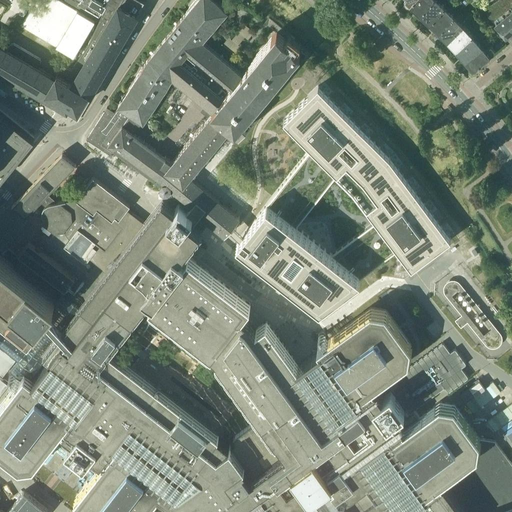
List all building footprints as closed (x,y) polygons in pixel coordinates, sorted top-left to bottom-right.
[(73,0),(72,2),(77,5),(78,3),(89,9),(88,11),(93,14),(94,12),(101,17),(96,27),(94,26),(92,31),(94,31),(86,47),(82,53),(80,52),(77,56),(79,57),(74,65),(71,69),(62,63),(56,73),(57,73),(53,79),(50,77),(51,75),(38,67),(41,61),(40,58),(14,42),(11,43),(7,49),(0,44),(0,68),(66,107),(65,109),(75,114),(76,112),(80,114),(82,110),(92,94),(90,92),(144,1),(142,0),(73,0)] [(64,0),(36,0),(23,23),(74,54),(96,19),(64,0)] [(160,188),(164,191),(167,191),(168,191),(170,189),(199,212),(222,232),(225,234),(239,216),(237,215),(190,175),(224,133),(229,127),(233,130),(271,86),(300,51),(301,50),(294,44),(296,42),(291,37),(289,39),(278,30),(243,72),(203,39),(208,34),(227,10),(228,9),(217,0),(196,0),(185,14),(150,57),(119,104),(119,105),(115,111),(108,106),(96,125),(88,137),(111,152),(115,146),(142,166),(157,178),(162,182),(160,184),(160,188)] [(412,0),(409,4),(419,13),(431,0),(412,0)] [(431,0),(419,13),(428,22),(444,6),(438,0),(431,0)] [(511,8),(505,0),(496,0),(492,3),(511,26),(511,8)] [(464,5),(461,3),(456,8),(458,11),(464,5)] [(506,37),(511,31),(511,26),(492,3),(483,9),(493,22),(491,24),(495,27),(496,26),(506,37)] [(438,31),(453,15),(444,6),(428,22),(435,28),(438,31)] [(476,13),(473,10),(465,18),(468,20),(476,13)] [(443,36),(446,39),(463,24),(453,15),(438,31),(443,36)] [(251,30),(252,27),(244,21),(240,27),(241,28),(234,38),(232,36),(227,41),(236,48),(239,43),(237,42),(241,37),(244,39),(251,30)] [(483,25),(480,22),(474,27),(477,30),(483,25)] [(452,45),(455,49),(472,34),(463,24),(446,39),(452,45)] [(481,43),(464,58),(472,67),(475,67),(494,51),(494,47),(492,45),(494,44),(489,37),(496,32),(492,28),(483,36),(486,39),(481,43)] [(455,49),(464,58),(481,43),(473,34),(472,34),(455,49)] [(237,242),(321,307),(398,248),(412,266),(451,236),(389,155),(317,84),(283,119),(310,146),(237,242)] [(0,173),(0,174),(1,173),(0,173),(8,163),(9,163),(10,161),(18,151),(19,151),(20,149),(21,147),(22,147),(25,143),(24,143),(28,139),(29,139),(28,138),(28,136),(29,136),(0,112),(0,173)] [(26,214),(31,209),(48,192),(77,162),(63,151),(12,204),(26,214)] [(511,511),(511,463),(494,439),(480,437),(455,403),(440,401),(402,428),(401,427),(404,425),(397,415),(405,409),(391,390),(382,396),(375,386),(373,388),(372,386),(409,359),(411,343),(386,309),(371,307),(331,337),(317,346),(319,349),(317,351),(313,354),(308,357),(298,365),(266,321),(256,329),(250,321),(242,315),(250,305),(187,256),(184,261),(179,258),(187,247),(189,245),(201,230),(191,222),(197,215),(197,214),(178,199),(178,200),(172,208),(164,202),(162,200),(156,208),(153,212),(150,216),(146,222),(128,208),(130,204),(94,175),(76,198),(58,201),(48,192),(31,209),(32,210),(33,210),(34,210),(33,213),(43,216),(44,224),(44,223),(55,231),(50,238),(45,235),(41,240),(46,243),(42,248),(29,238),(19,251),(32,261),(28,265),(20,259),(14,267),(0,255),(0,339),(18,355),(15,359),(9,366),(22,376),(0,403),(0,450),(2,452),(19,466),(35,464),(38,460),(58,476),(79,492),(76,496),(78,511),(79,511),(144,511),(158,494),(168,501),(175,511),(511,511)] [(462,315),(456,321),(462,328),(468,322),(487,346),(489,347),(490,348),(492,348),(494,348),(495,348),(496,348),(498,347),(499,347),(500,346),(501,345),(502,343),(502,342),(503,339),(503,338),(502,336),(501,334),(459,282),(458,281),(457,280),(455,280),(452,280),(450,280),(449,281),(447,281),(447,282),(445,283),(445,285),(444,287),(444,289),(444,292),(446,294),(463,315),(462,315)] [(396,397),(400,402),(402,401),(410,413),(445,387),(448,392),(468,377),(461,368),(466,364),(455,349),(450,353),(443,343),(388,383),(398,396),(396,397)] [(9,366),(16,357),(0,344),(0,394),(9,383),(2,376),(9,366)] [(467,400),(474,410),(502,391),(495,380),(467,400)] [(511,409),(509,405),(488,419),(495,429),(511,417),(511,409)] [(46,511),(48,510),(24,490),(6,511),(3,511),(0,509),(0,511),(46,511)]
